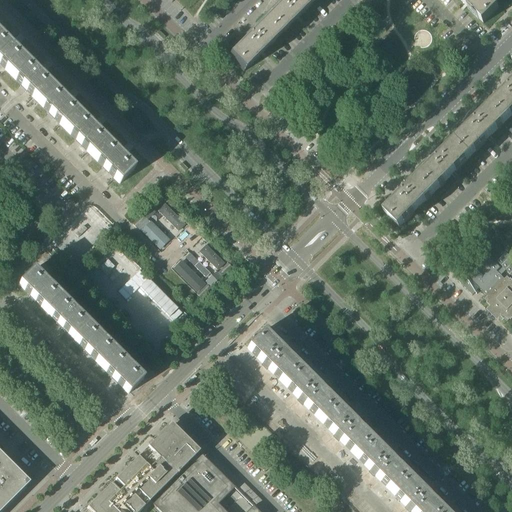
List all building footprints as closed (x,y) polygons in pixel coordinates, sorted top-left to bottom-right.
[(269,16),(264,21),(279,36),(283,32),(289,27),(296,20),(298,17),(300,16),(305,11),(305,10),(310,5),(315,0),(284,0),(281,4),(279,2),(279,1),(276,4),(271,9),(274,11),(269,16)] [(458,0),(461,2),(464,5),(466,8),(468,9),(473,14),(478,20),(483,24),(498,9),(490,0),(489,0),(458,0)] [(237,48),(228,57),(243,72),(248,68),(253,62),(258,57),(260,55),(262,53),(270,46),(275,41),(279,36),(264,21),(259,26),(254,31),(252,28),(247,33),(244,36),(245,36),(247,38),(240,45),(237,48)] [(0,64),(4,69),(5,69),(4,70),(5,70),(4,70),(15,81),(16,81),(21,86),(20,87),(21,86),(26,91),(25,92),(25,93),(27,91),(27,92),(32,96),(32,97),(43,108),(48,113),(47,115),(49,114),(53,119),(52,120),(53,120),(54,119),(59,124),(70,135),(75,140),(74,142),(76,141),(80,146),(79,147),(80,147),(81,146),(86,151),(97,162),(98,162),(102,167),(101,169),(103,168),(108,173),(106,174),(107,174),(108,173),(113,178),(119,184),(119,185),(134,170),(133,170),(133,169),(122,158),(124,156),(123,157),(121,155),(122,155),(121,154),(119,152),(119,151),(117,153),(95,131),(97,129),(96,130),(94,127),(92,125),(92,124),(90,126),(68,104),(70,102),(69,102),(67,101),(67,100),(65,98),(65,97),(63,99),(41,77),(43,75),(42,74),(42,75),(40,73),(39,73),(37,71),(38,70),(37,70),(36,71),(35,72),(14,50),(15,48),(15,47),(15,48),(13,46),(12,45),(12,46),(10,44),(11,43),(10,43),(9,44),(8,44),(0,36),(0,64)] [(501,96),(491,105),(507,121),(511,115),(511,84),(509,88),(507,86),(499,94),(501,96)] [(474,123),(455,141),(471,157),(507,121),(491,105),(482,115),(480,113),(472,121),(474,123)] [(429,168),(420,177),(435,192),(471,157),(455,141),(437,160),(435,157),(427,165),(429,168)] [(435,192),(420,177),(410,187),(408,184),(400,192),(402,195),(384,213),(399,228),(435,192)] [(142,216),(142,215),(132,225),(136,229),(145,219),(146,220),(155,211),(154,210),(164,201),(160,197),(151,207),(142,216)] [(157,211),(178,232),(184,225),(163,205),(157,211)] [(199,253),(217,271),(223,264),(205,246),(199,253)] [(504,267),(498,273),(500,276),(506,269),(511,275),(511,258),(506,252),(498,261),(504,267)] [(476,292),(483,299),(486,296),(483,294),(486,288),(484,284),(496,272),(500,268),(485,254),(458,282),(472,296),(476,292)] [(173,270),(196,293),(204,285),(181,262),(173,270)] [(209,274),(198,263),(194,267),(205,278),(209,274)] [(218,274),(221,277),(231,268),(227,264),(218,274)] [(19,285),(46,312),(60,298),(33,271),(19,285)] [(486,296),(483,299),(484,300),(487,302),(486,303),(489,307),(488,307),(492,311),(491,312),(495,315),(495,314),(499,318),(500,317),(503,320),(504,320),(507,322),(509,320),(510,321),(511,318),(511,280),(510,279),(509,280),(507,277),(504,280),(500,276),(498,273),(496,272),(484,284),(486,288),(483,294),(486,296)] [(206,285),(196,295),(200,299),(210,289),(209,289),(216,282),(212,277),(205,284),(206,285)] [(46,312),(73,339),(87,325),(60,298),(46,312)] [(73,339),(101,367),(115,353),(87,325),(73,339)] [(247,348),(283,384),(298,369),(283,354),(283,353),(284,352),(284,351),(284,350),(284,349),(283,349),(283,348),(280,345),(277,348),(262,333),(247,348)] [(115,353),(101,367),(128,394),(142,380),(115,353)] [(283,384),(318,420),(333,405),(318,389),(319,389),(319,388),(320,387),(320,386),(319,385),(319,384),(319,383),(316,381),(313,384),(298,369),(283,384)] [(318,420),(354,455),(369,440),(354,425),(355,424),(355,423),(355,422),(355,421),(355,420),(354,420),(355,419),(352,417),(349,420),(333,405),(318,420)] [(88,511),(139,511),(189,462),(198,453),(170,425),(86,509),(88,511)] [(354,455),(390,491),(406,476),(390,461),(391,460),(391,459),(391,458),(391,457),(390,456),(390,455),(387,452),(384,455),(369,440),(354,455)] [(198,453),(189,462),(192,465),(152,505),(158,511),(251,511),(253,511),(251,509),(252,508),(247,511),(224,511),(217,505),(234,488),(198,453)] [(20,474),(10,464),(6,460),(5,459),(0,454),(0,468),(2,470),(3,471),(0,473),(0,511),(3,511),(23,492),(27,488),(26,487),(29,483),(24,478),(20,481),(17,478),(20,474)] [(440,511),(441,511),(432,502),(431,502),(426,497),(427,495),(426,496),(421,491),(422,490),(421,491),(406,476),(390,491),(394,496),(399,501),(400,501),(399,501),(405,507),(403,509),(404,509),(406,511),(407,511),(440,511)]
